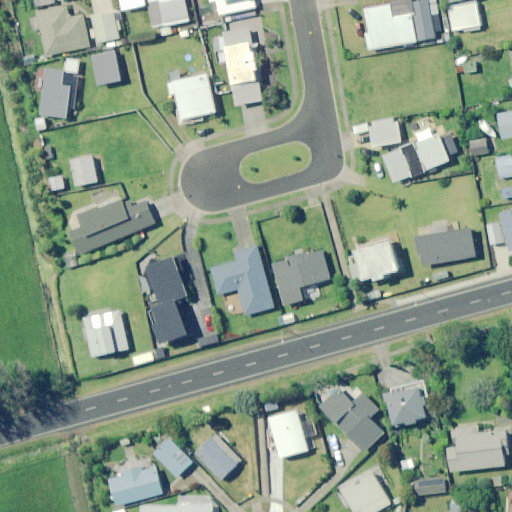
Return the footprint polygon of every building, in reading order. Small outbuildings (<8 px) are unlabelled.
[(192,19),(187,0),(149,0),(155,27),(192,19)] [(211,0),(212,3),(219,1),(221,15),(259,7),(257,0),(211,0)] [(419,42),(414,15),(411,0),(406,0),(367,8),(372,32),(366,33),(370,52),(420,43),(419,42)] [(432,15),(428,0),(417,0),(414,1),(417,14),(414,15),(419,42),(437,39),(432,15)] [(483,27),(478,3),(449,8),(454,33),(483,27)] [(72,18),(70,5),(39,12),(48,56),(92,47),(85,15),(72,18)] [(121,38),(116,12),(93,17),(99,43),(121,38)] [(144,32),(141,16),(128,19),(130,34),(144,32)] [(173,34),(171,26),(158,29),(160,37),(173,34)] [(228,38),(221,39),(222,51),(219,51),(221,63),(231,61),(238,105),(264,101),(252,29),(227,33),(228,38)] [(180,43),(179,35),(165,38),(166,46),(180,43)] [(125,80),(120,53),(97,57),(102,85),(125,80)] [(82,60),(68,59),(67,72),(80,73),(82,60)] [(63,83),(65,67),(47,65),(40,112),(69,116),(73,84),(63,83)] [(180,94),(183,109),(178,110),(182,127),(188,126),(204,122),(203,116),(219,112),(210,74),(170,83),(173,95),(180,94)] [(50,129),(47,117),(36,120),(39,132),(50,129)] [(404,142),(400,118),(373,123),(377,146),(404,142)] [(430,173),(429,170),(452,161),(450,155),(444,140),(441,134),(434,136),(419,143),(386,155),(397,183),(411,177),(413,180),(430,173)] [(497,152),(495,139),(472,143),(474,156),(497,152)] [(511,177),(511,155),(498,159),(503,180),(511,177)] [(100,182),(96,156),(74,160),(78,186),(100,182)] [(67,188),(65,176),(51,179),(53,191),(67,188)] [(134,206),(130,197),(81,217),(85,227),(73,232),(82,255),(159,223),(149,200),(134,206)] [(511,209),(502,212),(511,248),(511,209)] [(506,243),(503,224),(488,226),(491,245),(506,243)] [(480,257),(475,228),(421,237),(426,266),(480,257)] [(377,278),(378,281),(388,278),(387,275),(402,271),(394,241),(359,251),(367,280),(377,278)] [(277,307),(259,245),(236,252),(239,261),(214,269),(222,295),(241,289),(249,316),(277,307)] [(332,280),(324,250),(276,262),(287,305),(307,300),(303,287),(332,280)] [(191,296),(179,257),(146,267),(153,290),(144,293),(149,310),(153,309),(164,344),(192,335),(181,299),(191,296)] [(85,341),(91,340),(94,358),(133,350),(124,306),(85,314),(88,328),(82,330),(85,341)] [(433,417),(425,383),(388,391),(395,426),(409,423),(410,425),(420,423),(419,420),(433,417)] [(349,395),(341,388),(322,407),(367,452),(387,433),(373,418),(381,410),(358,386),(349,395)] [(311,451),(300,410),(271,418),(282,459),(311,451)] [(482,424),(460,427),(460,432),(450,433),(454,472),(507,466),(506,455),(511,455),(509,431),(483,433),(482,424)] [(195,463),(172,439),(157,454),(180,477),(195,463)] [(239,466),(213,439),(198,454),(224,481),(239,466)] [(419,468),(416,457),(401,462),(405,473),(419,468)] [(146,470),(145,466),(128,471),(123,472),(124,476),(113,479),(120,506),(165,494),(158,467),(146,470)] [(378,511),(394,504),(376,472),(344,489),(356,511),(362,511),(364,511),(363,511),(378,511)] [(448,493),(446,477),(414,481),(416,496),(448,493)]
